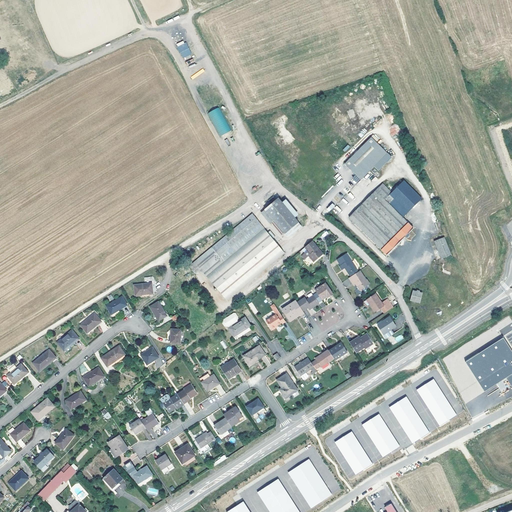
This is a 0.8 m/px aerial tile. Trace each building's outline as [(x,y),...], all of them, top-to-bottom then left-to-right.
[(191,54),(184,40),(176,44),(183,58),(191,54)] [(220,107),(208,112),(218,136),(231,131),(220,107)] [(390,125),(390,134),(399,134),(398,125),(390,125)] [(360,180),(374,166),(370,162),(383,148),(371,137),(344,164),(360,180)] [(387,153),(383,148),(370,162),(374,166),(387,153)] [(387,153),(374,166),(378,171),(392,157),(387,153)] [(383,184),(349,217),(387,254),(413,227),(403,217),(422,198),(404,180),(392,192),(383,184)] [(279,198),(265,209),(289,237),(302,226),(279,198)] [(332,203),(326,209),(329,211),(335,206),(332,203)] [(235,251),(207,275),(228,299),(285,251),(252,212),(223,236),(235,251)] [(235,251),(223,236),(189,263),(198,273),(203,269),(207,275),(235,251)] [(444,238),(435,241),(442,258),(451,255),(444,238)] [(312,252),(310,254),(309,255),(314,262),(322,255),(317,249),(318,248),(313,241),(305,247),(308,251),(310,249),(312,252)] [(345,254),(337,259),(341,265),(340,265),(342,269),(345,267),(349,273),(351,276),(358,272),(356,268),(348,256),(347,257),(345,254)] [(354,281),(356,284),(361,292),(370,286),(360,270),(358,272),(351,276),(349,278),(352,282),(354,281)] [(152,283),(134,285),(135,295),(153,293),(152,283)] [(329,296),(330,297),(333,295),(325,283),(315,290),(317,293),(322,301),(327,297),(329,296)] [(417,292),(413,291),(411,300),(420,302),(422,293),(419,292),(420,291),(417,290),(417,292)] [(317,293),(314,295),(319,303),(322,301),(317,293)] [(305,297),(297,302),(303,311),(309,308),(310,310),(311,309),(319,303),(314,295),(307,300),(305,297)] [(377,295),(369,300),(373,305),(371,306),(375,312),(381,308),(385,313),(393,307),(388,300),(382,303),(377,295)] [(122,297),(107,306),(111,314),(126,305),(122,297)] [(283,309),(290,320),(295,317),(294,315),(298,313),(300,316),(304,313),(303,311),(297,302),(296,301),(283,309)] [(158,302),(150,306),(159,321),(167,316),(158,302)] [(252,302),(248,304),(254,314),(258,312),(252,302)] [(271,306),(276,314),(278,318),(282,315),(274,304),(271,306)] [(228,328),(234,337),(250,326),(245,317),(238,322),(237,321),(237,317),(235,313),(233,313),(222,320),(221,322),(224,325),(228,326),(229,328),(228,328)] [(295,317),(290,320),(291,322),(300,316),(298,313),(294,315),(295,317)] [(95,314),(81,325),(87,333),(101,322),(95,314)] [(276,314),(266,321),(272,329),(282,323),(282,324),(286,322),(282,315),(278,318),(276,314)] [(378,324),(378,326),(383,334),(385,337),(387,338),(394,333),(391,329),(396,326),(390,316),(378,324)] [(181,329),(171,329),(170,343),(180,343),(181,329)] [(72,331),(58,342),(64,350),(78,338),(72,331)] [(367,334),(362,338),(360,339),(359,337),(350,343),(356,352),(365,347),(366,348),(373,343),(367,334)] [(511,387),(511,386),(511,351),(503,337),(465,362),(484,392),(506,378),(511,387)] [(341,343),(329,350),(334,358),(335,360),(347,352),(341,343)] [(119,346),(102,358),(107,365),(124,354),(119,346)] [(259,346),(243,356),(249,365),(265,355),(259,346)] [(153,348),(141,355),(147,365),(159,357),(153,348)] [(316,359),(321,366),(321,367),(334,358),(329,350),(328,349),(322,353),(323,355),(316,359)] [(49,350),(33,363),(40,371),(56,358),(49,350)] [(311,363),(308,358),(295,367),(300,375),(314,367),(314,366),(311,363)] [(234,359),(221,367),(229,379),(241,371),(234,359)] [(21,364),(7,375),(14,384),(28,372),(21,364)] [(99,368),(83,377),(89,386),(104,376),(99,368)] [(277,380),(282,388),(284,391),(282,393),(285,398),(298,390),(287,374),(277,380)] [(214,375),(202,382),(207,391),(219,383),(214,375)] [(433,377),(416,388),(441,425),(457,414),(433,377)] [(192,384),(177,393),(178,394),(184,403),(192,398),(191,397),(197,393),(192,384)] [(80,391),(66,401),(71,409),(86,400),(80,391)] [(177,408),(184,404),(184,403),(178,394),(171,398),(169,395),(167,395),(162,398),(161,400),(163,403),(169,412),(176,408),(177,408)] [(406,397),(389,407),(413,444),(430,433),(406,397)] [(47,398),(31,412),(38,420),(54,406),(47,398)] [(258,399),(247,407),(252,415),(264,407),(258,399)] [(236,407),(224,415),(226,418),(230,424),(242,416),(236,407)] [(108,420),(111,416),(107,412),(103,416),(108,420)] [(153,414),(141,421),(145,427),(147,430),(159,423),(153,414)] [(380,414),(362,425),(384,457),(401,447),(380,414)] [(242,416),(230,424),(231,426),(244,418),(242,416)] [(230,424),(226,418),(214,426),(220,435),(232,427),(231,426),(230,424)] [(141,421),(140,419),(129,425),(135,434),(145,427),(141,421)] [(30,431),(24,423),(10,434),(16,441),(30,431)] [(74,435),(66,429),(55,442),(63,449),(74,435)] [(215,439),(211,431),(208,433),(207,432),(195,440),(201,448),(215,439)] [(352,432),(334,442),(355,475),(373,464),(352,432)] [(117,456),(126,450),(123,445),(125,444),(119,436),(108,443),(117,456)] [(11,451),(0,438),(0,452),(4,457),(11,451)] [(188,444),(175,452),(182,463),(195,455),(188,444)] [(413,445),(406,448),(409,453),(415,450),(413,445)] [(47,449),(34,461),(40,468),(53,456),(47,449)] [(156,461),(161,470),(160,470),(161,472),(166,469),(166,470),(173,466),(166,454),(156,461)] [(212,463),(214,466),(227,459),(225,455),(212,463)] [(288,472),(311,508),(332,495),(309,459),(288,472)] [(130,461),(124,465),(132,476),(133,475),(139,483),(152,474),(147,466),(137,472),(130,461)] [(37,494),(44,501),(64,481),(68,477),(69,479),(76,471),(70,465),(67,462),(37,494)] [(114,469),(104,478),(112,487),(122,479),(114,469)] [(28,478),(21,471),(9,483),(16,490),(28,478)] [(270,511),(299,511),(278,479),(258,492),(270,511)] [(72,511),(70,511),(85,511),(76,501),(69,507),(72,511)] [(250,511),(243,501),(226,511),(250,511)] [(396,511),(392,503),(384,507),(386,511),(396,511)]
